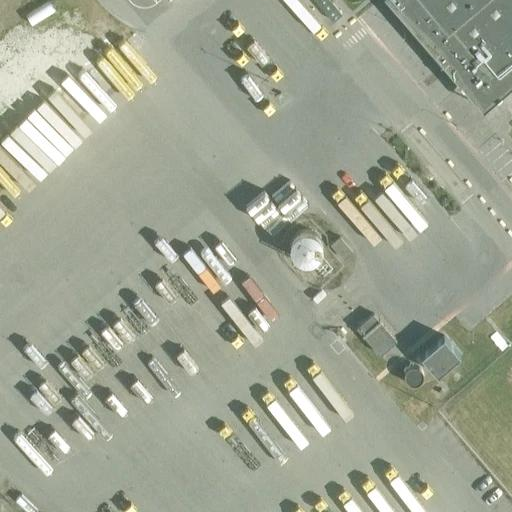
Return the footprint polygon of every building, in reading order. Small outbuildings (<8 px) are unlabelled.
[(325,0),(338,15),(347,7),(341,0),(325,0)] [(467,81),(473,87),(481,88),(486,83),(497,96),(511,82),(511,0),(389,0),(463,85),(467,81)] [(321,251),(322,245),(321,240),(319,235),(315,232),(312,230),(308,230),(305,230),(301,230),(296,234),(292,239),(291,245),(292,251),(295,256),(301,260),(307,261),(312,260),(316,258),(318,256),(321,251)] [(330,244),(344,259),(353,251),(340,236),(330,244)] [(356,327),(380,355),(396,340),(373,313),(356,327)] [(421,355),(437,374),(460,354),(444,335),(421,355)] [(423,376),(423,375),(422,371),(419,368),(417,367),(413,366),(410,367),(407,369),(405,372),(405,375),(405,378),(407,382),(410,384),(412,384),(415,384),(419,383),(422,380),(423,376)] [(38,425),(21,440),(39,459),(56,444),(38,425)]
